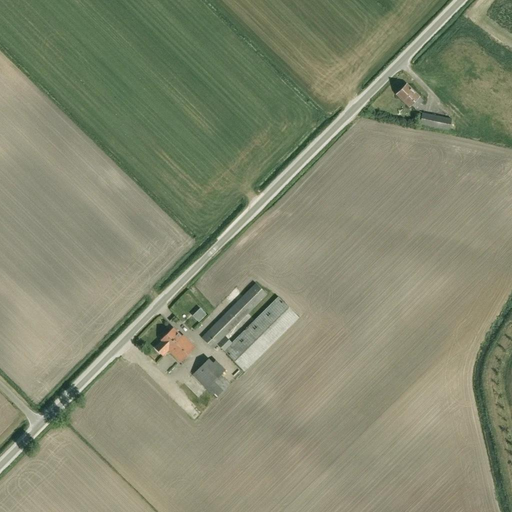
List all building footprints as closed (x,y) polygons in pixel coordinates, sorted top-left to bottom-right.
[(409,107),(411,105),(415,109),(423,100),(419,97),(413,90),(413,91),(406,84),(397,94),(403,100),(409,107)] [(449,130),(452,118),(422,112),(419,124),(449,130)] [(266,293),(256,284),(203,338),(212,347),(266,293)] [(217,344),(224,351),(244,372),(299,318),(279,297),(233,342),(226,335),(217,344)] [(173,328),(161,340),(162,341),(155,348),(163,356),(170,349),(181,360),(195,347),(183,335),(181,336),(173,328)] [(221,375),(223,373),(209,358),(192,375),(216,399),(230,384),(221,375)]
